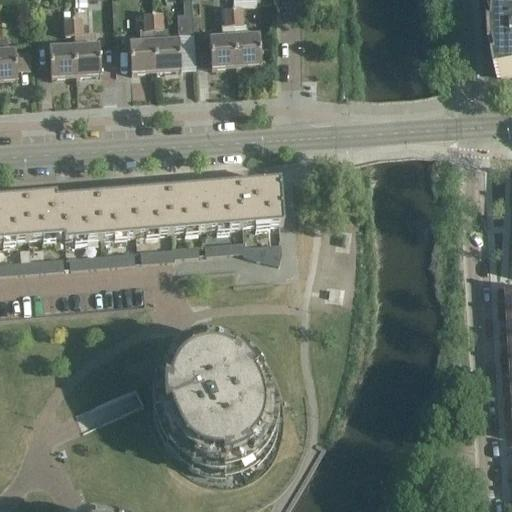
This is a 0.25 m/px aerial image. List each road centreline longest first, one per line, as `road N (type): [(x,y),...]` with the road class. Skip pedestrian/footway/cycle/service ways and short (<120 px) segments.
road 1 (residential): [(490,511),(471,129)]
road 2 (tertiary): [(0,158),(294,139)]
road 3 (tertiary): [(294,139),(471,129)]
road 4 (residential): [(294,139),(291,0)]
road 5 (residential): [(471,129),(462,0)]
